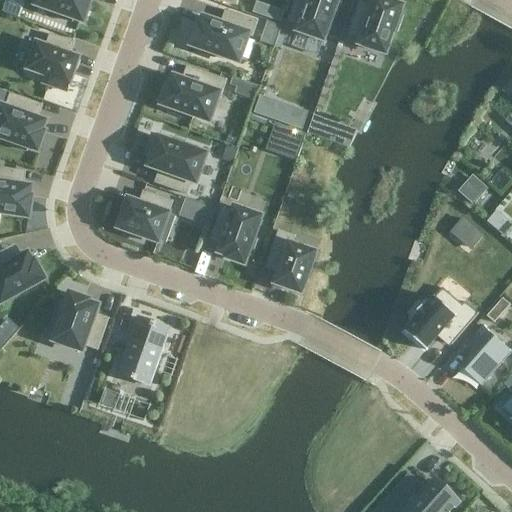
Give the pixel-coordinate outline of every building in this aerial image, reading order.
[(34,0),(32,6),(84,24),(92,0),(34,0)] [(294,0),(287,21),(299,25),(297,30),(323,39),(331,17),(334,18),(340,3),(336,2),(336,0),(294,0)] [(359,3),(348,34),(361,39),(359,44),(385,53),(393,30),(397,32),(402,17),(398,15),(402,6),(385,0),(374,0),(372,7),(359,3)] [(272,7),(269,18),(280,22),(284,11),(272,7)] [(196,23),(188,47),(239,65),(249,37),(252,38),(257,21),(225,10),(221,22),(202,15),(199,24),(196,23)] [(261,41),(273,44),(277,26),(266,23),(261,41)] [(35,41),(25,70),(70,86),(80,57),(71,54),(74,43),(49,34),(45,45),(35,41)] [(166,83),(158,106),(210,124),(220,96),(221,96),(226,80),(186,66),(182,78),(172,74),(169,84),(166,83)] [(232,78),(229,85),(253,94),(256,87),(232,78)] [(0,103),(0,140),(39,153),(47,130),(44,129),(48,120),(38,117),(42,105),(9,93),(5,105),(0,103)] [(276,124),(267,149),(296,160),(305,134),(276,124)] [(157,135),(145,167),(158,172),(153,184),(186,195),(191,183),(197,185),(208,153),(157,135)] [(0,212),(28,217),(31,197),(29,196),(30,187),(13,184),(15,170),(0,167),(0,212)] [(472,175),(458,191),(473,205),(488,189),(472,175)] [(126,196),(115,229),(159,244),(170,212),(169,212),(173,201),(142,191),(139,201),(126,196)] [(210,224),(216,207),(187,195),(180,213),(210,224)] [(221,208),(210,240),(222,244),(219,252),(229,256),(228,258),(244,264),(247,254),(251,255),(256,240),(252,239),(260,216),(235,207),(233,213),(221,208)] [(461,219),(451,230),(473,248),(482,237),(461,219)] [(278,231),(266,267),(278,272),(274,283),(300,292),(313,257),(315,253),(313,252),(291,244),(294,236),(278,231)] [(6,250),(0,252),(0,301),(1,303),(44,279),(34,260),(32,262),(28,254),(24,256),(13,262),(6,250)] [(405,330),(404,332),(426,350),(427,349),(439,335),(451,345),(478,314),(464,302),(462,304),(442,288),(434,297),(433,297),(434,298),(428,305),(426,304),(426,303),(425,302),(411,319),(412,320),(414,321),(406,331),(405,330)] [(61,318),(53,341),(82,351),(84,345),(97,350),(108,318),(95,314),(98,306),(88,302),(89,300),(70,293),(66,303),(63,301),(57,317),(61,318)] [(494,307),(486,316),(494,323),(502,314),(494,307)] [(168,328),(139,317),(118,375),(148,385),(168,328)] [(8,319),(0,327),(0,348),(18,328),(8,319)] [(474,349),(461,364),(482,383),(494,370),(510,351),(482,326),(467,343),(472,348),(474,349)] [(112,407),(116,396),(105,392),(100,403),(112,407)] [(511,396),(502,408),(511,416),(511,396)] [(453,511),(458,507),(434,486),(425,495),(408,479),(378,511),(453,511)]
